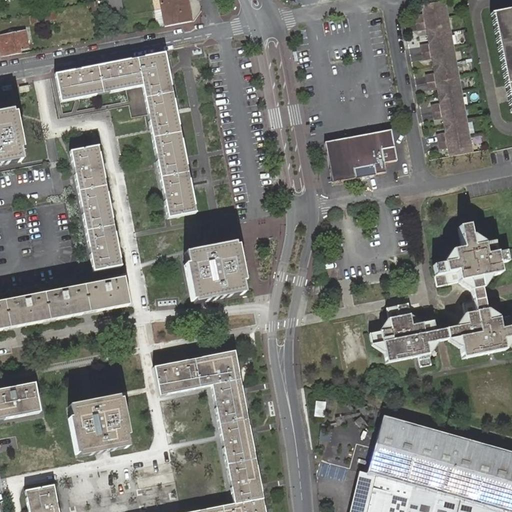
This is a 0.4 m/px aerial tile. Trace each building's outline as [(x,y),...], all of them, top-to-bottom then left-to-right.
[(177,25),(190,23),(186,0),(158,0),(164,27),(177,25)] [(451,154),(448,156),(448,159),(471,155),(443,2),(430,4),(420,6),(421,10),(424,11),(425,14),(422,15),(414,16),(417,31),(424,30),(427,30),(428,32),(425,35),(426,40),(430,42),(430,44),(427,44),(420,46),(423,61),(430,60),(433,60),(433,61),(431,64),(432,70),(435,72),(436,74),(433,74),(425,76),(429,91),(436,90),(439,89),(439,91),(437,95),(437,100),(441,102),(441,104),(438,105),(431,107),(434,121),(441,120),(444,120),(445,122),(442,125),(443,130),(446,132),(447,134),(444,135),(437,137),(439,152),(447,151),(450,150),(451,154)] [(106,7),(107,15),(121,12),(119,4),(106,7)] [(511,12),(492,16),(511,115),(511,114),(511,12)] [(53,13),(28,18),(29,25),(54,20),(53,13)] [(0,55),(0,57),(21,54),(20,52),(27,51),(24,32),(0,36),(0,48),(1,55),(0,55)] [(139,89),(164,221),(191,216),(161,57),(51,77),(57,105),(139,89)] [(0,166),(21,163),(19,151),(22,150),(15,115),(12,115),(11,112),(0,114),(0,166)] [(391,150),(393,150),(390,133),(323,145),(331,185),(333,184),(326,146),(388,135),(391,150)] [(391,150),(388,135),(326,146),(333,184),(385,175),(383,166),(396,164),(393,150),(391,150)] [(66,155),(89,274),(117,269),(94,150),(66,155)] [(458,338),(461,349),(463,360),(506,351),(504,339),(511,337),(511,326),(511,327),(509,317),(498,319),(488,321),(486,309),(482,289),(480,279),(490,277),(500,275),(498,264),(509,262),(507,251),(495,253),(493,242),(483,244),(473,246),(470,237),(468,226),(458,229),(461,249),(452,251),(454,262),(443,264),(433,267),(437,288),(459,284),(469,281),(471,291),(473,303),(463,305),(465,314),(467,326),(456,328),(435,332),(433,321),(423,324),(411,325),(409,315),(407,305),(387,309),(389,319),(391,330),(379,333),(370,334),(372,346),(382,344),(385,353),(387,364),(419,358),(421,369),(432,366),(429,355),(427,345),(436,343),(449,340),(458,338)] [(483,244),(470,237),(473,246),(483,244)] [(194,301),(195,304),(242,295),(240,283),(244,282),(237,247),(233,248),(233,244),(185,254),(187,265),(184,265),(191,302),(194,301)] [(452,251),(443,264),(454,262),(452,251)] [(482,289),(490,277),(480,279),(482,289)] [(0,332),(28,327),(68,320),(107,313),(125,309),(120,281),(102,284),(64,292),(25,299),(0,303),(0,332)] [(459,284),(471,291),(469,281),(459,284)] [(498,319),(486,309),(488,321),(498,319)] [(465,314),(456,328),(467,326),(465,314)] [(423,324),(409,315),(411,325),(423,324)] [(389,319),(379,333),(391,330),(389,319)] [(449,340),(461,349),(458,338),(449,340)] [(429,355),(436,343),(427,345),(429,355)] [(372,346),(385,353),(382,344),(372,346)] [(25,511),(260,511),(229,354),(150,370),(155,398),(207,388),(230,507),(204,511),(54,511),(50,488),(22,493),(25,511)] [(0,421),(35,415),(30,387),(0,392),(0,421)] [(67,420),(75,459),(126,449),(124,437),(128,437),(121,401),(117,402),(117,399),(69,408),(71,419),(67,420)] [(324,416),(326,402),(317,401),(315,415),(324,416)] [(511,511),(511,456),(383,420),(367,476),(492,511),(511,511)] [(362,474),(359,473),(349,511),(365,511),(372,485),(360,481),(362,474)] [(492,511),(367,476),(362,474),(360,481),(372,485),(365,511),(492,511)]
